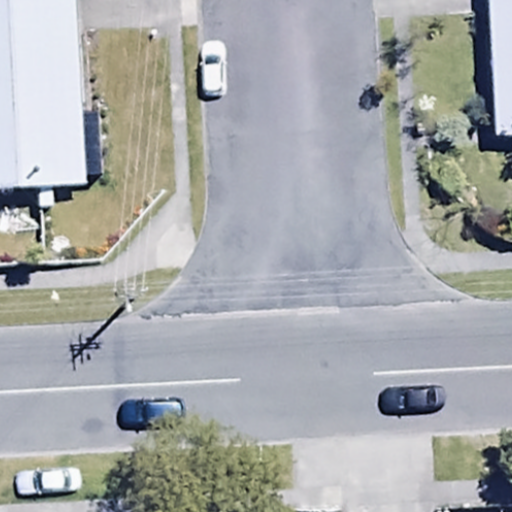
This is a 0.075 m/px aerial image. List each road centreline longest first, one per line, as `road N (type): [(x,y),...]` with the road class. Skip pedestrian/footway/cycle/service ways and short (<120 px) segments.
road 1 (residential): [(294,0),(323,389)]
road 2 (unclassified): [(323,389),(0,404)]
road 3 (unclassified): [(511,379),(323,389)]
